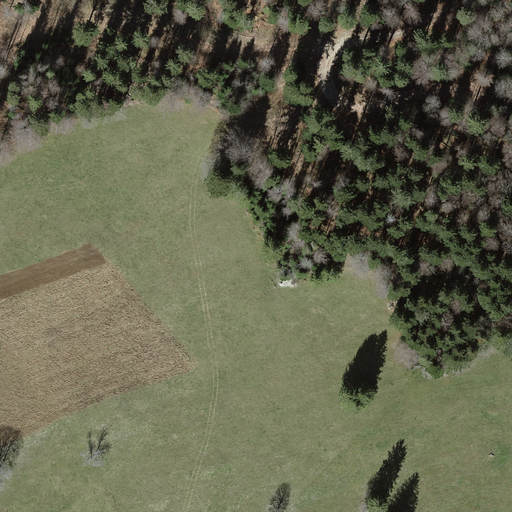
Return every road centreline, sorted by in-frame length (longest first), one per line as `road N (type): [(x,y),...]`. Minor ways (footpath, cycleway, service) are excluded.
road 1 (track): [(431,0),(298,68),(511,123)]
road 2 (track): [(298,68),(80,17),(0,38)]
